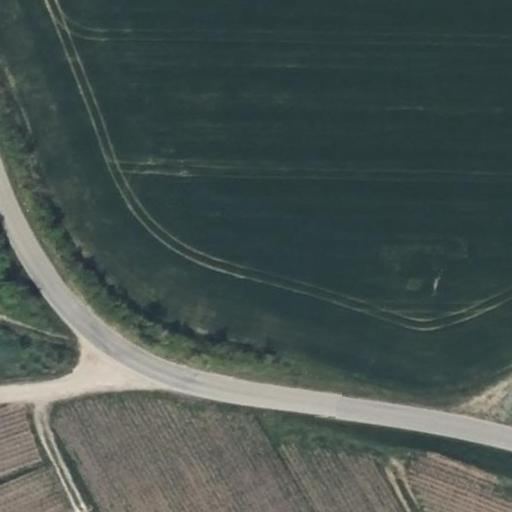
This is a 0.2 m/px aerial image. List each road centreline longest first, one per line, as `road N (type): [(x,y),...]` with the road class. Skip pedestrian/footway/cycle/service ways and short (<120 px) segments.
road 1 (unclassified): [(511,440),(154,372),(68,307),(0,180)]
road 2 (track): [(154,372),(0,396)]
road 3 (track): [(89,511),(34,392)]
